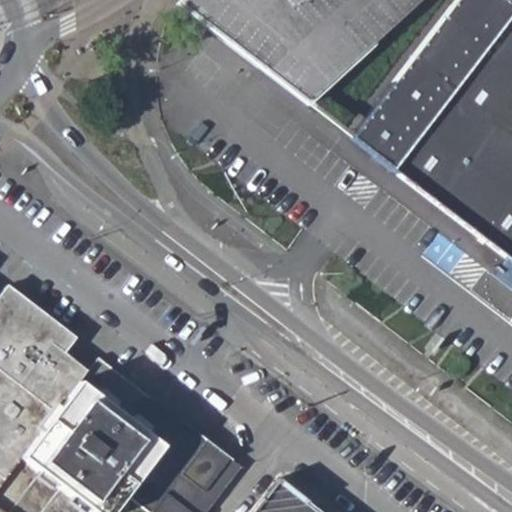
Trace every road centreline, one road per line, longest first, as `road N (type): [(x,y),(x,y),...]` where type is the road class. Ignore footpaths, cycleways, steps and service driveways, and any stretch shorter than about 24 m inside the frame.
road 1 (secondary): [(511,488),(124,193),(56,125),(19,60)]
road 2 (secondary): [(0,130),(506,511)]
